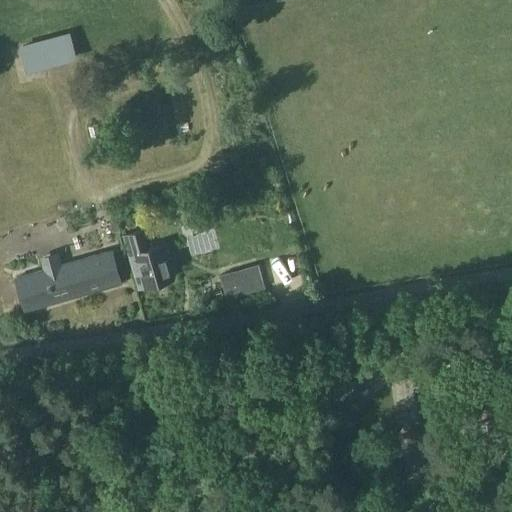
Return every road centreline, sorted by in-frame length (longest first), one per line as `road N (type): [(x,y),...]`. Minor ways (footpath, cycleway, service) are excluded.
road 1 (unclassified): [(0,364),(511,284)]
road 2 (unknown): [(154,0),(205,64),(204,127),(186,152),(103,184)]
